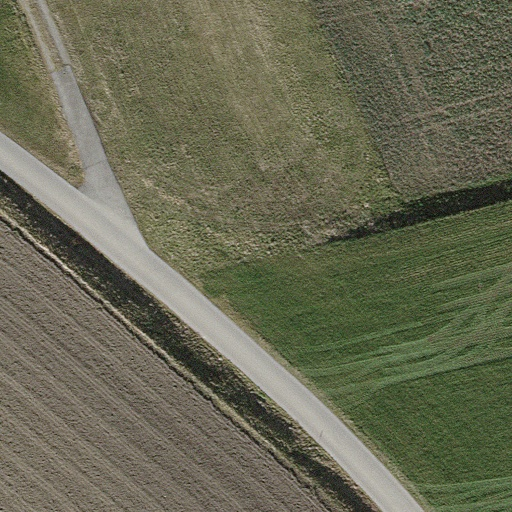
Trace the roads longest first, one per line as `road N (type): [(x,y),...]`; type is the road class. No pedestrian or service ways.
road 1 (residential): [(402,511),(350,450),(161,281),(0,157)]
road 2 (track): [(23,0),(98,180),(105,232)]
